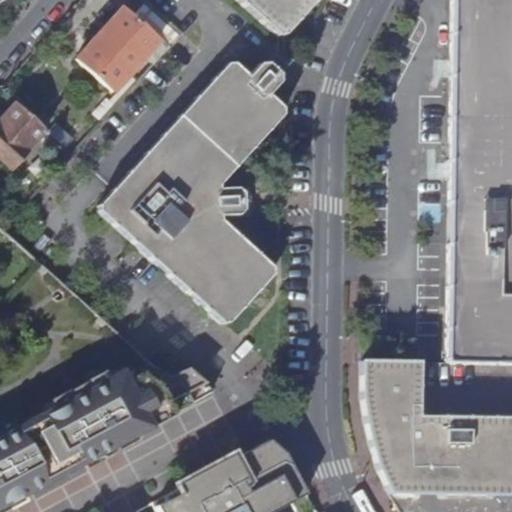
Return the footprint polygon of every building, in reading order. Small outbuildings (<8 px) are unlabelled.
[(228,0),(275,41),(284,41),(319,0),(228,0)] [(447,364),(511,366),(511,0),(451,0),(449,209),(448,247),(447,364)] [(147,7),(133,23),(157,45),(144,59),(153,67),(180,37),(147,7)] [(157,45),(133,23),(120,12),(75,62),(111,94),(144,59),(157,45)] [(222,68),(219,72),(115,187),(115,188),(98,209),(98,217),(223,326),(230,326),(273,276),(273,271),(221,223),(220,218),(239,217),(243,212),(249,217),(253,211),(253,197),(248,191),(242,198),(236,192),(218,193),(218,188),(275,123),(279,118),(279,110),(267,98),(279,85),(279,78),(265,66),(261,66),(247,80),(233,67),(222,68)] [(0,162),(10,171),(44,135),(15,108),(0,123),(0,162)] [(43,147),(64,165),(70,159),(49,140),(43,147)] [(387,350),(359,349),(359,364),(387,364),(387,350)] [(511,420),(441,420),(418,420),(419,365),(387,364),(359,364),(357,424),(362,449),(367,464),(380,489),(386,497),(417,498),(440,498),(511,499),(511,420)] [(211,392),(187,372),(165,379),(154,369),(144,380),(138,375),(122,383),(115,371),(102,377),(104,380),(90,387),(87,382),(74,389),(63,395),(66,400),(52,407),(0,435),(0,510),(93,460),(163,422),(173,417),(172,415),(190,406),(189,405),(211,392)] [(272,511),(290,502),(295,511),(314,511),(305,494),(284,455),(268,441),(151,504),(155,511),(272,511)]
